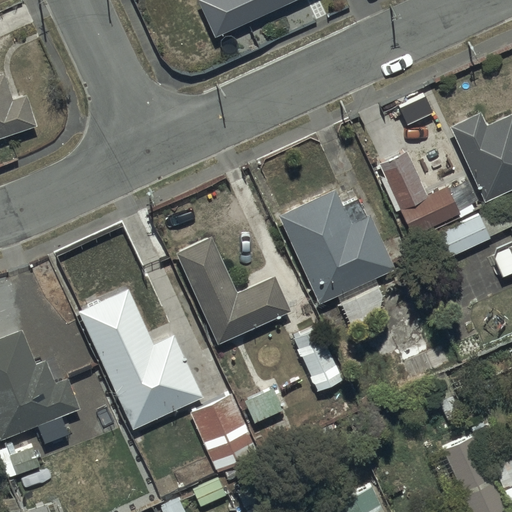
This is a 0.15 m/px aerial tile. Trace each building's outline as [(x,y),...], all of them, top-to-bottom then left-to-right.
[(293,0),(198,0),(215,36),(293,0)] [(0,134),(34,123),(24,93),(11,97),(2,70),(0,70),(0,134)] [(477,109),(447,123),(482,199),(511,185),(511,111),(511,110),(483,123),(477,109)] [(403,118),(399,137),(427,144),(431,124),(403,118)] [(405,149),(378,161),(409,233),(456,212),(444,184),(424,193),(405,149)] [(380,284),(371,267),(389,259),(365,205),(362,206),(354,188),(336,196),(329,180),(274,205),(314,293),(334,284),(346,312),(376,298),(380,284)] [(442,257),(488,236),(486,233),(511,221),(511,199),(478,214),(477,212),(431,233),(442,257)] [(208,227),(173,243),(215,335),(287,302),(271,266),(234,283),(208,227)] [(511,265),(511,240),(490,250),(500,271),(511,265)] [(124,278),(74,301),(128,418),(199,386),(170,324),(150,334),(124,278)] [(300,348),(309,367),(307,368),(311,377),(313,377),(316,383),(342,371),(318,319),(292,330),(297,340),(295,341),(299,349),(300,348)] [(18,326),(0,333),(0,436),(77,407),(64,373),(51,379),(42,356),(31,360),(18,326)] [(379,359),(390,390),(444,369),(433,339),(379,359)] [(242,389),(251,411),(281,399),(272,377),(242,389)] [(229,385),(187,404),(213,463),(255,445),(229,385)] [(115,418),(75,437),(90,468),(130,449),(115,418)] [(44,462),(43,458),(68,450),(60,428),(33,437),(35,441),(6,451),(4,445),(0,445),(0,460),(5,476),(14,473),(20,490),(44,482),(38,464),(44,462)] [(471,434),(440,448),(469,511),(494,511),(504,508),(471,434)] [(511,456),(510,451),(489,460),(508,507),(511,505),(511,456)] [(190,483),(198,499),(225,487),(217,470),(190,483)] [(384,511),(370,482),(331,500),(336,511),(384,511)]
